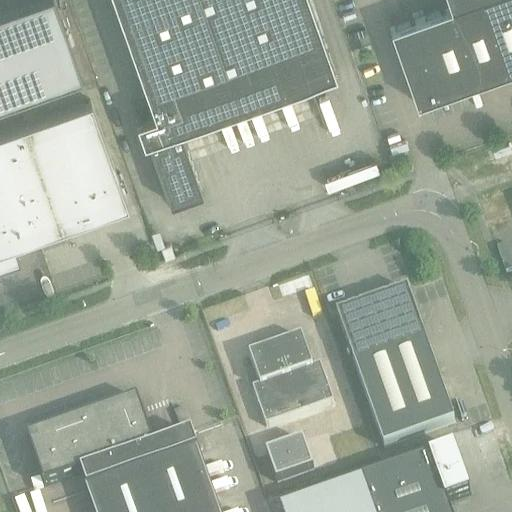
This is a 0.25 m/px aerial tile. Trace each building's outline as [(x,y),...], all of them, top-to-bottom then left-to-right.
[(35,0),(0,12),(0,107),(82,80),(53,0),(35,0)] [(202,192),(180,129),(336,74),(309,0),(113,0),(154,114),(140,119),(170,204),(202,192)] [(511,0),(447,0),(450,7),(389,28),(416,104),(511,70),(511,0)] [(0,265),(19,259),(14,244),(127,204),(90,100),(0,132),(0,265)] [(384,450),(456,425),(409,291),(337,317),(384,450)] [(260,388),(253,390),(266,429),(334,405),(321,367),(313,369),(302,339),(249,358),(260,388)] [(218,511),(197,453),(199,453),(192,435),(155,448),(138,400),(28,439),(45,488),(82,475),(88,491),(86,491),(93,511),(218,511)] [(190,421),(179,424),(182,432),(192,429),(190,421)] [(304,442),(267,455),(268,458),(277,484),(314,471),(304,442)] [(363,483),(280,511),(450,511),(448,504),(470,496),(455,451),(431,459),(363,483)]
